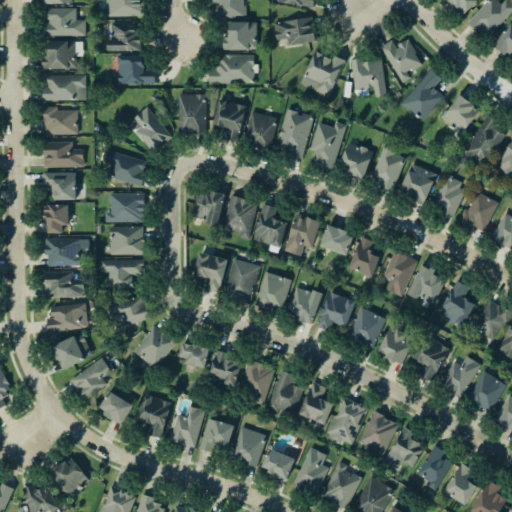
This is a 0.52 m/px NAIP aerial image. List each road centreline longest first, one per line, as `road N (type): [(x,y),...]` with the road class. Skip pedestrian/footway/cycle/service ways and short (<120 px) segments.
road 1 (residential): [(15,0),(23,317),(40,375),(71,418),(107,445),(299,511)]
road 2 (residential): [(204,160),(184,167),(176,195),(176,277),(187,309),(368,373),(511,457)]
road 3 (residential): [(204,160),(353,201),(511,275)]
road 4 (residential): [(416,0),(511,88)]
